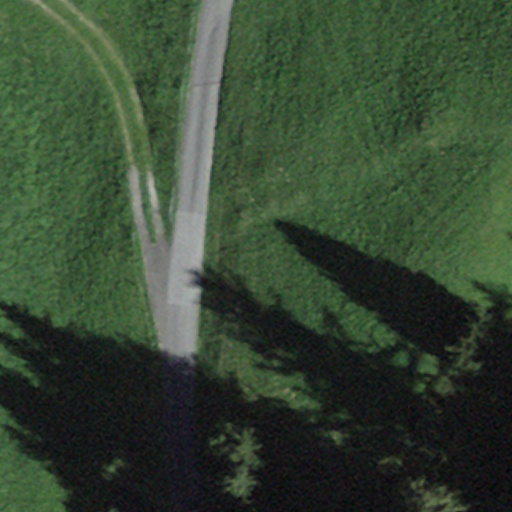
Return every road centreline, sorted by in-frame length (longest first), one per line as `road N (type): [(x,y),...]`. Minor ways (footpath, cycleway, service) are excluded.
road 1 (track): [(182,313),(159,254),(125,91),(95,37),(49,0)]
road 2 (track): [(182,313),(218,0)]
road 3 (track): [(193,511),(178,420),(182,313)]
